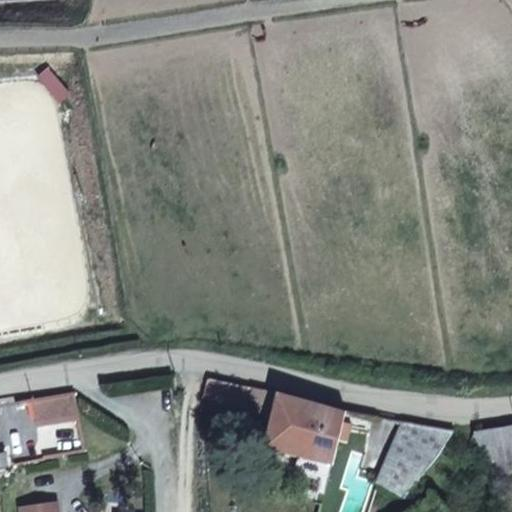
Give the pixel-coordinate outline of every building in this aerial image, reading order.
[(344,413),(276,393),(205,378),(203,397),(270,413),(262,448),(297,457),(331,465),(337,440),(345,443),(350,425),(341,423),(344,413)] [(74,392),(32,400),(36,418),(77,410),(74,392)] [(453,430),(403,422),(379,482),(379,483),(404,497),(418,480),(439,454),(453,430)] [(511,427),(473,431),(494,471),(511,470),(511,427)] [(327,482),(331,465),(297,457),(293,474),(327,482)] [(451,511),(431,491),(408,511),(451,511)] [(57,511),(56,501),(20,507),(20,511),(57,511)]
